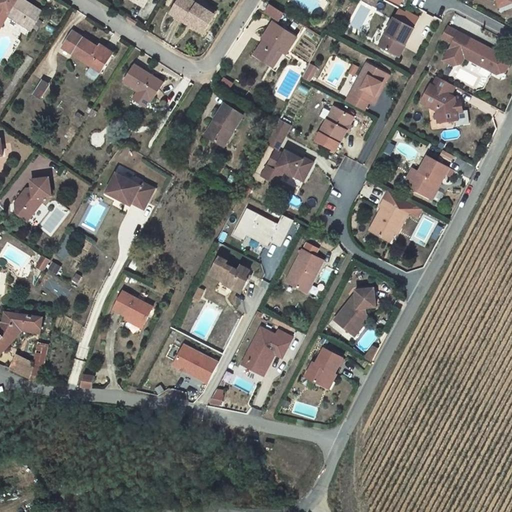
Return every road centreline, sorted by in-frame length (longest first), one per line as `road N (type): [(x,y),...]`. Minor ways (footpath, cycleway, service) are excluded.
road 1 (unclassified): [(511,122),(338,445)]
road 2 (residential): [(0,375),(217,413),(338,445)]
road 3 (residential): [(251,0),(214,61),(199,67),(184,67),(78,0)]
